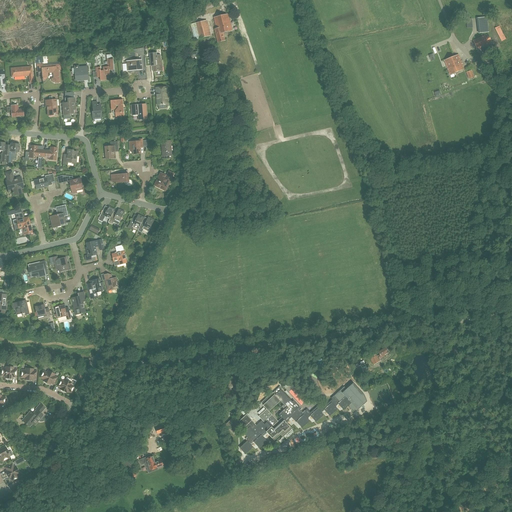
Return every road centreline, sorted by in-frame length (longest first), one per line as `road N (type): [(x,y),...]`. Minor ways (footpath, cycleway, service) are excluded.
road 1 (unclassified): [(511,323),(401,321),(170,362),(97,359)]
road 2 (unclassified): [(168,211),(186,166),(165,0)]
road 3 (unclassified): [(97,359),(168,211)]
